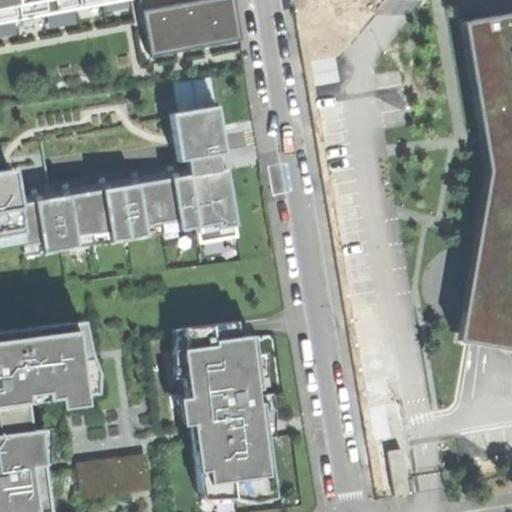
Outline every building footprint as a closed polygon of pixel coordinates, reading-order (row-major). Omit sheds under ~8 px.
[(0,0),(0,11),(66,0),(136,0),(145,47),(237,31),(231,0),(0,0)] [(511,13),(465,21),(465,22),(470,51),(467,52),(476,107),(479,107),(484,132),(480,133),(482,145),(486,144),(495,198),(483,200),(478,227),(499,223),(511,300),(511,13)] [(511,300),(499,223),(478,227),(483,200),(495,198),(486,144),(482,145),(480,133),(484,132),(479,107),(476,107),(467,52),(470,51),(465,22),(459,23),(485,171),(455,342),(511,352),(511,300)] [(235,38),(213,40),(214,52),(236,50),(235,38)] [(216,92),(168,99),(176,149),(183,148),(184,158),(185,165),(218,159),(215,142),(224,141),(216,92)] [(0,225),(16,223),(10,187),(5,158),(0,159),(0,225)] [(223,170),(222,159),(218,159),(185,165),(184,158),(10,187),(16,223),(18,236),(35,233),(37,243),(73,237),(71,228),(104,222),(105,232),(141,226),(139,216),(173,210),(174,220),(192,218),(194,234),(233,227),(223,170)] [(179,323),(182,344),(211,340),(210,335),(234,332),(232,316),(179,323)] [(0,400),(24,398),(87,389),(82,347),(76,348),(72,317),(0,326),(0,400)] [(251,330),(234,332),(210,335),(211,340),(182,344),(178,345),(197,486),(229,482),(230,490),(272,484),(260,398),(254,398),(253,392),(252,384),(258,384),(251,330)] [(24,398),(0,400),(0,428),(28,425),(24,398)] [(0,511),(22,511),(47,509),(36,424),(28,425),(0,428),(0,511)] [(139,450),(77,458),(81,491),(143,483),(139,450)]
